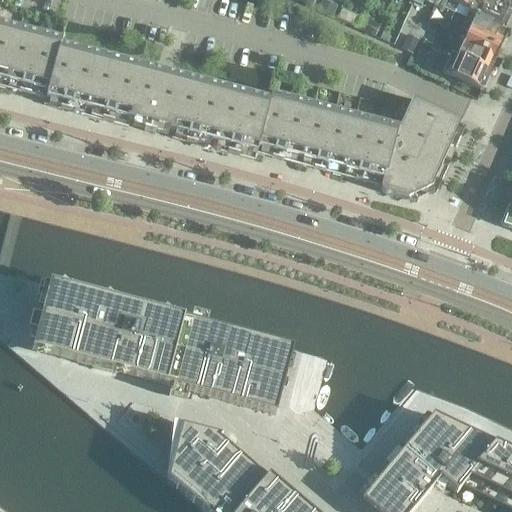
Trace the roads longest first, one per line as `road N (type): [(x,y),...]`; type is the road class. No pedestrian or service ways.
road 1 (secondary): [(443,265),(263,206),(0,139)]
road 2 (secondary): [(0,168),(225,224),(431,289)]
road 3 (residential): [(443,265),(511,115)]
